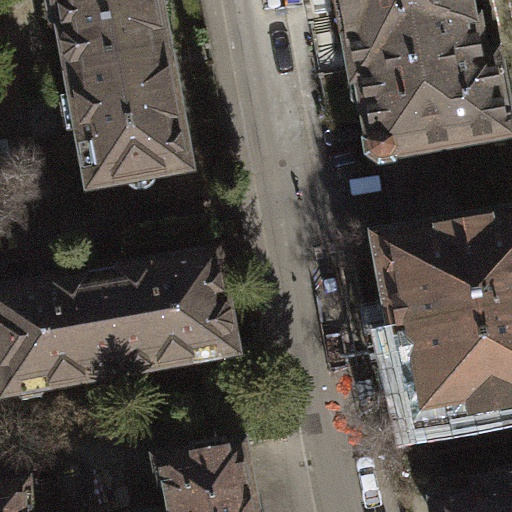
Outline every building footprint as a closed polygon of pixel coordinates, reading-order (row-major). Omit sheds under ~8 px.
[(58,0),(70,69),(165,52),(158,15),(167,5),(166,0),(58,0)] [(481,55),(470,0),(346,0),(370,130),(364,138),(366,156),(378,164),(392,162),(402,151),(508,133),(493,53),(481,55)] [(165,52),(70,69),(75,94),(59,97),(65,132),(84,130),(93,183),(126,179),(136,189),(146,188),(155,178),(153,172),(187,167),(165,52)] [(511,214),(379,240),(396,332),(511,310),(511,214)] [(0,292),(0,365),(5,392),(13,392),(22,400),(40,396),(53,383),(235,348),(216,254),(0,292)] [(511,310),(396,332),(414,425),(511,406),(511,310)] [(251,511),(238,445),(224,448),(223,440),(193,445),(193,454),(161,459),(165,497),(180,509),(179,511),(251,511)] [(511,511),(511,474),(478,480),(480,495),(436,501),(437,511),(511,511)] [(24,511),(24,486),(0,490),(0,511),(24,511)]
